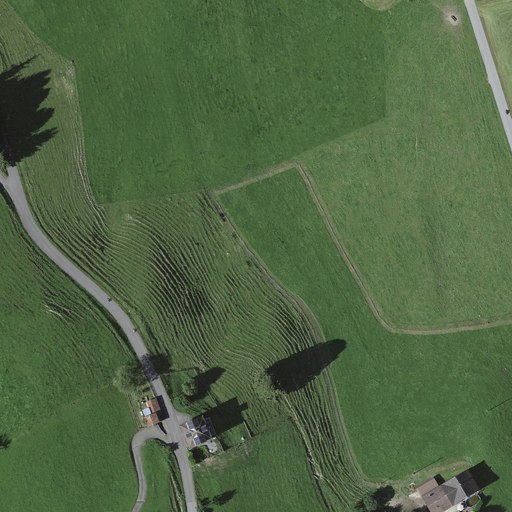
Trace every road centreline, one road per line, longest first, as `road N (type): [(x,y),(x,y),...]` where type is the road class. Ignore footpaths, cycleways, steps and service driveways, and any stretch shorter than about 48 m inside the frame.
road 1 (residential): [(0,127),(33,230),(120,313),(144,354),(195,511)]
road 2 (unclassified): [(511,129),(471,0)]
